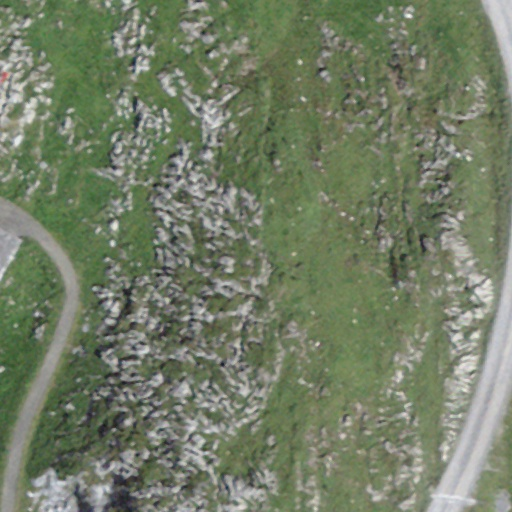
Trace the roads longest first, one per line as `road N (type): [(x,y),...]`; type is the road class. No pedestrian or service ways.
road 1 (track): [(8,511),(27,427),(73,297),(60,255),(0,208)]
road 2 (track): [(511,327),(444,511)]
